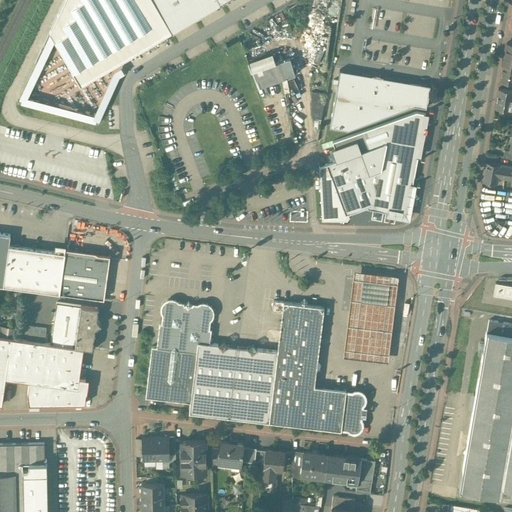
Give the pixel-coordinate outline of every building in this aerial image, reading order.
[(172,30),(154,0),(64,0),(49,31),(54,39),(80,84),(118,61),(172,30)] [(154,0),(172,30),(182,24),(183,24),(183,23),(193,17),(194,18),(194,17),(206,10),(207,10),(207,9),(219,2),(219,3),(220,2),(222,0),(154,0)] [(312,7),(313,19),(320,19),(321,22),(332,22),(332,12),(325,12),(324,7),(318,7),(318,3),(317,3),(317,7),(312,7)] [(28,96),(54,39),(49,31),(17,101),(99,123),(120,75),(124,72),(121,66),(114,70),(94,114),(28,96)] [(511,42),(506,42),(502,63),(511,65),(511,42)] [(272,53),(248,61),(247,61),(251,71),(252,70),(275,62),(272,53)] [(275,62),(252,70),(258,87),(295,74),(289,57),(275,62)] [(511,65),(502,63),(499,80),(511,82),(511,65)] [(429,84),(339,69),(329,126),(347,129),(413,104),(426,106),(429,84)] [(283,84),(284,91),(297,88),(295,77),(286,78),(287,83),(283,84)] [(511,96),(511,89),(498,88),(495,106),(511,109),(511,98),(511,96)] [(325,94),(311,91),(311,118),(320,119),(325,94)] [(338,160),(326,164),(342,209),(346,207),(377,196),(382,210),(406,214),(424,117),(415,116),(334,146),(338,160)] [(511,165),(485,161),(482,181),(497,183),(498,177),(511,179),(511,165)] [(342,209),(326,164),(318,166),(322,219),(347,219),(349,216),(346,207),(342,209)] [(10,234),(0,232),(0,284),(3,285),(8,244),(10,234)] [(8,244),(3,285),(59,293),(65,252),(8,244)] [(105,257),(65,252),(59,293),(99,298),(105,257)] [(354,270),(344,355),(387,361),(398,275),(354,270)] [(511,285),(495,282),(493,295),(509,298),(511,285)] [(183,303),(178,302),(175,300),(172,299),(169,300),(166,301),(163,304),(162,307),(163,310),(164,313),(163,324),(161,324),(160,324),(161,325),(158,346),(163,347),(164,346),(164,347),(184,349),(185,349),(196,351),(197,341),(207,342),(209,331),(210,330),(209,329),(207,329),(209,319),(211,316),(212,313),(212,309),(210,306),(207,304),(204,303),(201,303),(198,305),(192,304),(192,303),(191,304),(188,301),(185,303),(184,303),(184,302),(183,303)] [(306,301),(304,299),(301,301),(301,303),(293,302),(293,301),(293,302),(284,301),(283,300),(283,301),(282,311),(322,316),(324,305),(323,305),(323,306),(314,305),(314,304),(313,304),(313,305),(306,304),(306,301)] [(81,305),(56,302),(50,343),(75,346),(81,305)] [(98,307),(81,305),(75,346),(83,347),(92,349),(95,328),(101,324),(97,318),(98,307)] [(322,316),(282,311),(279,331),(320,336),(322,316)] [(511,323),(489,319),(486,331),(511,335),(511,323)] [(46,328),(29,325),(27,339),(44,342),(46,328)] [(320,336),(279,331),(278,341),(319,345),(320,336)] [(511,335),(486,331),(458,489),(499,496),(501,486),(511,488),(511,335)] [(27,339),(0,335),(0,403),(1,404),(5,377),(29,381),(77,388),(79,377),(84,378),(84,377),(86,368),(80,367),(83,347),(75,346),(50,343),(44,342),(27,339)] [(247,347),(227,344),(223,339),(218,343),(207,342),(197,341),(196,351),(190,401),(189,411),(268,421),(273,380),(277,350),(257,348),(253,342),(247,347)] [(319,345),(278,341),(277,350),(273,380),(314,385),(316,369),(317,369),(319,368),(319,364),(318,362),(317,362),(319,345)] [(184,349),(164,347),(164,346),(163,347),(158,346),(152,345),(151,345),(145,396),(146,396),(190,401),(196,351),(185,349),(184,349)] [(77,388),(29,381),(27,393),(28,404),(84,403),(86,393),(87,390),(88,382),(88,378),(85,378),(84,377),(84,378),(79,377),(77,388)] [(314,385),(273,380),(268,421),(340,429),(341,429),(341,427),(346,391),(346,389),(314,385)] [(352,392),(346,391),(341,427),(348,428),(350,430),(353,431),(356,430),(358,429),(360,427),(361,424),(361,421),(360,418),(362,404),(364,402),(365,399),(364,396),(363,393),(361,391),(358,390),(355,390),(352,392)] [(149,437),(149,436),(142,436),(142,447),(142,454),(142,459),(156,459),(155,437),(149,437)] [(168,436),(161,436),(161,437),(155,437),(156,459),(169,458),(169,453),(168,436)] [(205,440),(181,440),(181,448),(183,448),(183,456),(181,456),(182,469),(187,469),(188,472),(205,472),(205,440)] [(243,444),(220,441),(219,448),(218,461),(241,463),(241,460),(243,446),(243,444)] [(44,442),(0,443),(0,511),(22,511),(22,463),(44,463),(45,462),(44,442)] [(219,448),(211,447),(211,463),(218,464),(218,461),(219,448)] [(256,448),(249,447),(247,461),(254,462),(256,448)] [(283,451),(265,449),(263,466),(274,467),(281,468),(283,451)] [(300,451),(290,450),(291,464),(298,465),(300,451)] [(327,454),(303,451),(301,465),(300,473),(301,474),(324,476),(327,454)] [(324,476),(357,482),(361,458),(335,455),(327,454),(324,476)] [(357,482),(355,491),(369,494),(375,461),(361,458),(357,482)] [(241,463),(218,461),(218,464),(217,465),(231,467),(233,469),(239,469),(239,470),(240,470),(241,463)] [(45,462),(44,463),(22,463),(22,511),(47,511),(46,462),(45,462)] [(298,465),(291,464),(291,476),(301,477),(301,474),(300,473),(301,465),(298,465)] [(274,467),(263,466),(261,477),(268,478),(272,478),(274,467)] [(268,478),(261,477),(260,487),(267,488),(268,478)] [(146,482),(141,482),(141,494),(163,493),(163,481),(157,481),(146,482)] [(163,493),(141,494),(142,505),(163,504),(163,493)] [(206,511),(206,493),(182,493),(182,511),(206,511)] [(316,511),(318,505),(292,502),(292,511),(316,511)] [(366,504),(353,503),(352,510),(365,511),(366,504)]
